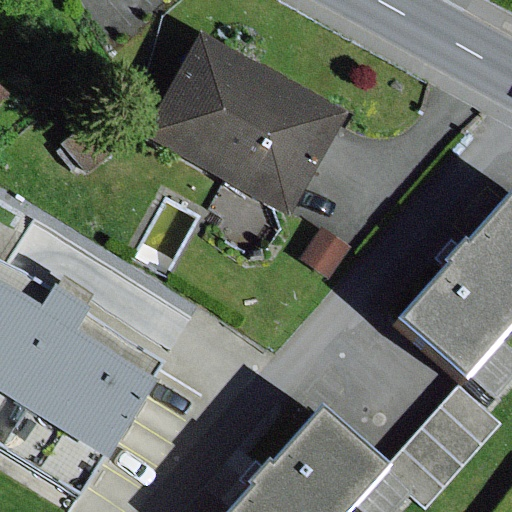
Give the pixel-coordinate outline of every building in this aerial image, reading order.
[(343,118),(195,37),(138,140),(286,222),(343,118)] [(72,162),(85,179),(112,158),(99,141),(72,162)] [(457,251),(438,272),(443,276),(396,328),(458,383),(511,321),(511,201),(510,200),(461,255),(457,251)] [(348,250),(320,231),(298,262),(326,282),(348,250)] [(0,273),(0,459),(79,508),(91,490),(163,372),(77,319),(84,307),(88,301),(57,282),(45,301),(18,285),(0,273)] [(500,425),(456,388),(423,426),(381,474),(424,511),(500,425)] [(346,511),(378,477),(313,419),(263,475),(260,471),(241,492),(245,495),(229,511),(346,511)] [(369,511),(408,511),(410,510),(388,491),(369,511)]
